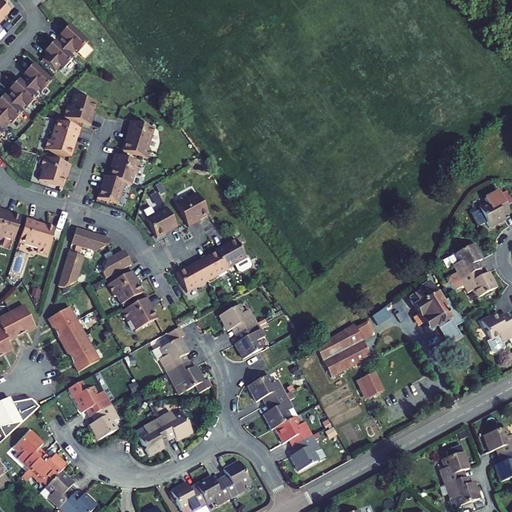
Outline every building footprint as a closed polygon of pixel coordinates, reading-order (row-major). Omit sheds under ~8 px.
[(59,40),(54,45),(67,57),(72,52),(75,55),(85,44),(67,27),(57,38),(59,40)] [(54,45),(52,43),(42,54),(44,56),(39,61),(52,73),(57,68),(60,71),(70,60),(67,57),(54,45)] [(23,79),(18,84),(31,96),(36,91),(39,94),(49,83),(31,65),(21,76),(23,79)] [(9,94),(4,99),(17,111),(21,106),(24,109),(34,99),(31,96),(18,84),(16,81),(6,92),(9,94)] [(0,125),(2,127),(7,122),(10,125),(20,114),(17,111),(4,99),(1,97),(0,98),(0,125)] [(91,115),(95,105),(71,98),(67,109),(65,108),(61,120),(87,127),(91,115)] [(45,141),(42,151),(67,159),(72,143),(73,139),(76,140),(78,130),(54,123),(48,142),(45,141)] [(152,131),(127,123),(125,133),(127,133),(120,153),(145,161),(148,151),(146,151),(152,131)] [(125,133),(118,153),(120,153),(127,133),(125,133)] [(72,143),(67,159),(69,160),(76,140),(73,139),(72,143)] [(123,185),(128,187),(132,176),(134,176),(137,165),(112,157),(108,169),(107,169),(104,179),(123,185)] [(67,167),(41,159),(38,170),(40,171),(36,182),(60,190),(63,179),(67,167)] [(104,179),(103,179),(99,191),(97,191),(94,201),(115,207),(118,197),(119,198),(123,185),(104,179)] [(489,229),(505,220),(503,217),(500,211),(506,208),(506,207),(500,196),(498,192),(484,200),(487,205),(479,210),(489,229)] [(500,196),(506,207),(511,203),(511,202),(507,193),(500,196)] [(197,223),(206,218),(194,196),(184,201),(183,199),(172,205),(185,229),(197,222),(197,223)] [(503,217),(509,213),(506,208),(500,211),(503,217)] [(145,222),(155,241),(163,236),(163,235),(174,229),(164,210),(152,216),(153,217),(145,222)] [(0,213),(0,240),(0,239),(12,243),(19,219),(9,216),(0,213)] [(34,253),(44,256),(52,231),(36,227),(32,225),(33,223),(24,220),(16,245),(35,251),(34,253)] [(73,231),(69,246),(93,254),(106,247),(108,242),(73,231)] [(242,261),(232,242),(224,247),(225,248),(213,254),(224,273),(235,267),(234,265),(242,261)] [(478,262),(482,260),(474,245),(448,259),(452,267),(453,266),(457,273),(450,277),(453,284),(454,283),(460,280),(476,272),(473,265),(478,262)] [(103,281),(129,267),(121,253),(104,262),(100,276),(103,281)] [(224,273),(213,254),(205,258),(206,260),(195,266),(205,285),(216,279),(215,277),(224,273)] [(66,255),(55,289),(61,291),(74,284),(81,259),(66,255)] [(476,272),(479,270),(481,269),(478,262),(473,265),(476,272)] [(205,285),(195,266),(183,272),(183,270),(174,275),(183,294),(193,289),(193,291),(205,285)] [(468,294),(473,291),(478,299),(497,289),(489,273),(483,276),(479,278),(476,272),(460,280),(454,283),(457,290),(464,286),(468,294)] [(129,274),(105,287),(111,298),(113,297),(118,307),(140,295),(135,285),(135,286),(129,274)] [(441,303),(429,284),(421,289),(424,294),(422,295),(420,293),(408,300),(419,317),(423,323),(424,326),(424,328),(424,331),(426,333),(428,333),(430,333),(432,333),(433,331),(434,328),(435,327),(436,328),(437,328),(438,330),(437,330),(447,345),(460,337),(454,329),(463,323),(461,320),(448,299),(441,303)] [(143,301),(119,314),(125,324),(127,323),(133,333),(155,321),(150,312),(149,312),(143,301)] [(48,320),(78,373),(98,361),(76,322),(82,318),(75,305),(68,308),(48,320)] [(240,333),(256,325),(248,311),(243,314),(238,306),(219,317),(227,332),(231,330),(237,327),(240,333)] [(0,356),(13,350),(8,342),(35,328),(24,307),(0,319),(0,327),(1,330),(0,330),(0,356)] [(379,326),(391,316),(384,308),(372,317),(379,326)] [(511,327),(511,326),(508,320),(502,324),(499,318),(497,314),(481,322),(491,341),(488,343),(493,353),(496,354),(503,350),(504,347),(502,343),(511,337),(511,327)] [(505,315),(499,318),(502,324),(508,320),(505,315)] [(356,329),(317,353),(320,358),(331,377),(350,368),(362,361),(365,366),(373,362),(371,357),(362,341),(372,335),(366,324),(356,329)] [(234,345),(243,360),(262,350),(258,341),(263,338),(256,325),(240,333),(244,339),(238,343),(234,345)] [(356,329),(354,326),(354,325),(317,348),(316,349),(317,353),(356,329)] [(231,330),(235,336),(240,333),(237,327),(231,330)] [(155,353),(167,374),(182,366),(179,360),(184,356),(188,354),(180,339),(184,337),(179,329),(168,334),(172,343),(155,353)] [(235,336),(238,343),(244,339),(240,333),(235,336)] [(182,366),(188,363),(184,356),(179,360),(182,366)] [(182,366),(186,372),(191,369),(188,363),(182,366)] [(182,366),(167,374),(179,396),(195,387),(199,394),(211,387),(207,380),(203,382),(195,367),(191,369),(186,372),(182,366)] [(362,391),(367,399),(383,391),(378,382),(373,374),(362,380),(358,393),(362,391)] [(256,403),(262,399),(265,397),(269,404),(284,396),(277,382),(271,385),(267,377),(248,387),(256,403)] [(82,414),(86,412),(91,408),(95,415),(110,406),(109,404),(97,383),(91,386),(92,388),(90,389),(86,391),(85,389),(81,383),(69,390),(82,414)] [(367,399),(362,391),(358,393),(363,401),(367,399)] [(271,431),(274,429),(291,420),(286,412),(292,409),(284,396),(269,404),(273,410),(269,412),(263,416),(271,431)] [(89,426),(97,442),(116,431),(112,423),(118,420),(110,406),(95,415),(98,421),(95,423),(89,426)] [(89,418),(91,417),(95,415),(91,408),(86,412),(89,418)] [(174,438),(177,442),(192,434),(181,415),(173,419),(170,413),(157,421),(165,436),(171,433),(174,438)] [(296,446),(311,437),(304,423),(298,427),(294,419),(291,420),(274,429),(283,444),(289,441),(292,439),(296,446)] [(149,458),(164,449),(162,445),(159,440),(165,436),(157,421),(135,433),(149,458)] [(511,435),(507,438),(504,429),(483,436),(489,453),(496,451),(500,449),(502,456),(511,452),(511,435)] [(44,445),(31,433),(16,448),(22,455),(18,459),(29,470),(41,458),(36,452),(39,450),(44,445)] [(165,436),(168,442),(174,438),(171,433),(165,436)] [(168,442),(165,436),(159,440),(162,445),(168,442)] [(296,454),(290,457),(298,472),(325,458),(320,450),(319,451),(311,437),(296,446),(299,452),(296,454)] [(445,486),(461,480),(459,474),(463,472),(469,470),(463,453),(461,446),(446,452),(449,459),(443,461),(446,469),(440,472),(445,486)] [(494,466),(500,483),(511,478),(511,452),(502,456),(504,463),(501,464),(494,466)] [(54,455),(49,460),(46,463),(41,458),(29,470),(40,481),(45,476),(51,483),(61,472),(66,467),(54,455)] [(223,471),(227,477),(228,480),(222,484),(230,499),(244,492),(241,486),(249,481),(239,462),(223,471)] [(59,510),(71,497),(66,492),(69,489),(73,484),(61,472),(51,483),(46,488),(52,495),(48,499),(59,510)] [(205,505),(214,501),(217,506),(230,499),(222,484),(216,487),(214,484),(210,478),(195,486),(197,490),(205,505)] [(465,479),(461,480),(464,487),(470,485),(467,478),(465,479)] [(480,500),(474,483),(470,485),(464,487),(461,480),(445,486),(450,501),(456,499),(460,507),(480,500)] [(189,490),(186,484),(170,492),(181,511),(192,511),(205,505),(197,490),(191,493),(189,490)] [(71,497),(76,502),(81,498),(75,493),(74,494),(71,497)] [(71,497),(59,510),(61,511),(91,511),(96,507),(84,494),(81,498),(76,502),(71,497)]
